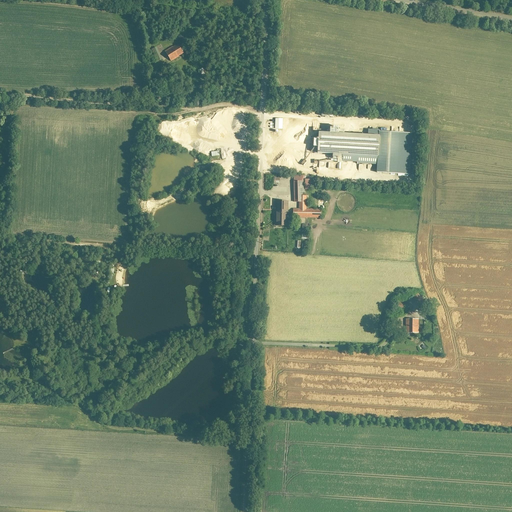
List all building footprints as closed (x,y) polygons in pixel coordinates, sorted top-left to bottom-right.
[(177,45),(165,52),(171,62),(183,55),(177,45)] [(275,120),(275,131),(283,131),(283,119),(275,120)] [(331,127),(331,134),(319,134),(318,153),(343,154),(343,164),(376,165),(376,173),(411,175),(413,134),(378,132),(378,137),(340,135),(340,128),(331,127)] [(299,203),(299,209),(295,209),(295,219),(321,220),(321,210),(307,210),(307,197),(302,197),(303,183),(293,182),(293,203),(299,203)] [(275,203),(275,227),(287,227),(287,202),(275,203)] [(413,297),(420,307),(428,303),(421,292),(413,297)] [(397,302),(397,310),(410,311),(410,303),(397,302)] [(408,320),(407,335),(421,336),(422,321),(408,320)]
